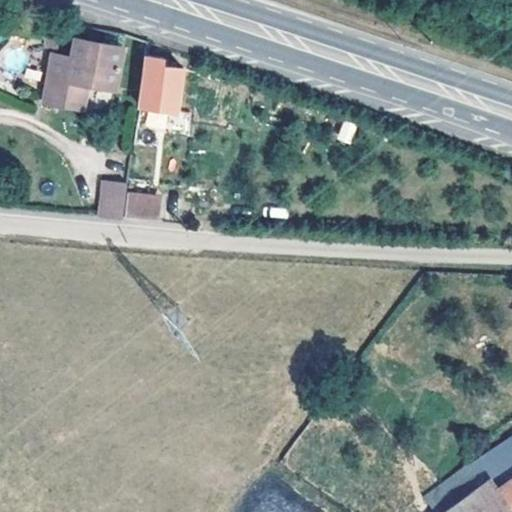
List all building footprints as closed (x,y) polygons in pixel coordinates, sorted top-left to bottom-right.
[(77,37),(74,55),(53,51),(45,99),(87,107),(91,82),(118,87),(125,46),(77,37)] [(177,56),(154,52),(148,104),(182,109),(188,65),(177,63),(177,56)] [(337,139),(349,143),(356,124),(344,120),(337,139)] [(133,195),(137,160),(116,158),(112,193),(133,195)] [(168,178),(140,174),(137,196),(165,198),(168,178)] [(511,511),(511,497),(507,491),(487,505),(477,493),(448,511),(511,511)]
